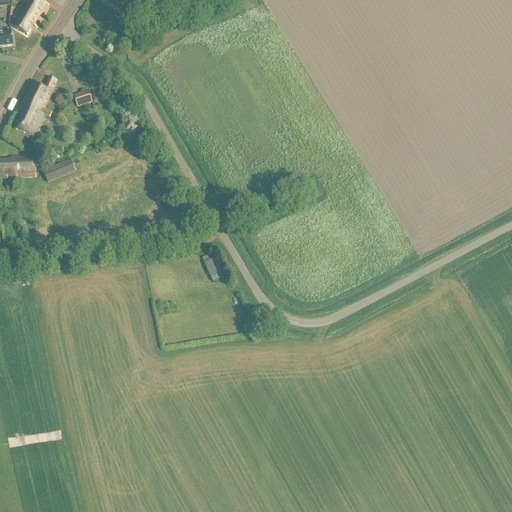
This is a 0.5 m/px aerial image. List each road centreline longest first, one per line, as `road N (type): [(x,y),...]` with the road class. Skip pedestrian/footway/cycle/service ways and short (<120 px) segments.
road 1 (unclassified): [(511,224),(322,322),(294,322),(261,300),(137,92),(59,29)]
road 2 (track): [(224,238),(0,271)]
